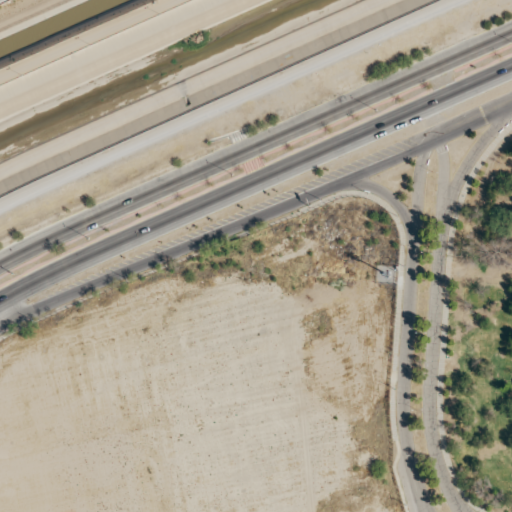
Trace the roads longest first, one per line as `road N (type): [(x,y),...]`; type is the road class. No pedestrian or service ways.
road 1 (primary): [(0,297),(511,64)]
road 2 (primary): [(511,28),(0,260)]
road 3 (primary): [(0,329),(424,141)]
road 4 (secondary): [(459,511),(432,419),(443,133)]
road 5 (secondary): [(424,141),(413,188),(400,408),(422,511)]
road 6 (secondary): [(442,206),(475,147),(511,105)]
